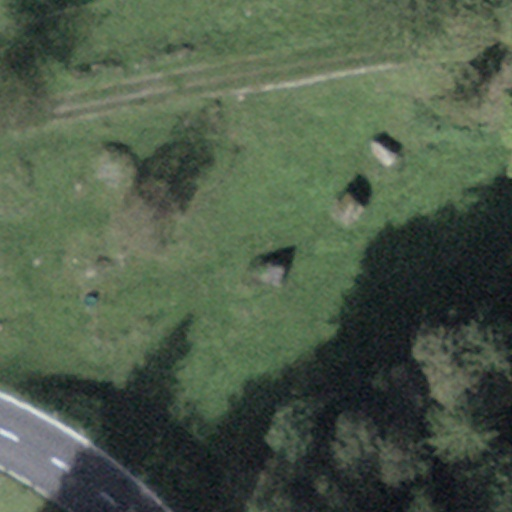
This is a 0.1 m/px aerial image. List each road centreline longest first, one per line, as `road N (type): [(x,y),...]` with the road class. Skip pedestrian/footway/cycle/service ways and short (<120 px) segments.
road 1 (track): [(0,101),(212,64),(511,32)]
road 2 (primary): [(119,511),(0,429)]
